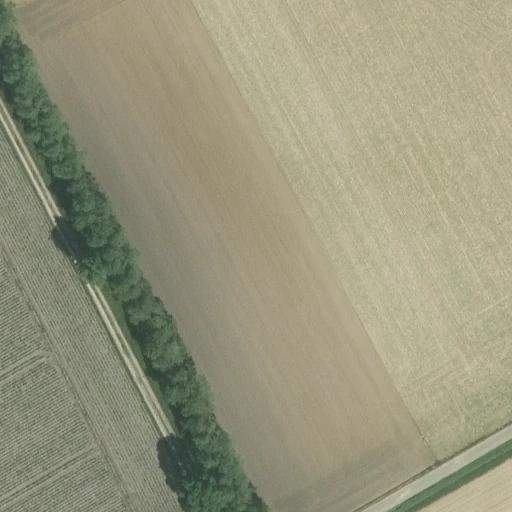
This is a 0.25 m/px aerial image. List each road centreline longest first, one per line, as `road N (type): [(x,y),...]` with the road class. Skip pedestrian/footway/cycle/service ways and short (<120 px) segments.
road 1 (track): [(0,112),(214,511)]
road 2 (track): [(367,511),(511,429)]
